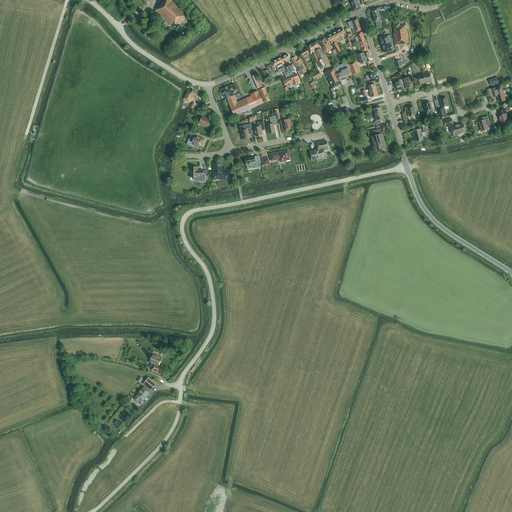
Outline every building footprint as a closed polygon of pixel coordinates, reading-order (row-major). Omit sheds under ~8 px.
[(182,36),(186,31),(179,24),(187,16),(170,0),(164,0),(158,6),(159,7),(156,11),(171,26),(171,25),(182,36)] [(350,0),(354,9),(360,7),(357,0),(350,0)] [(382,20),(378,8),(372,10),(375,22),(376,22),(377,28),(383,26),(381,20),(382,20)] [(348,22),(350,27),(351,27),(354,33),(361,30),(357,19),(348,22)] [(400,25),(400,24),(393,25),(394,33),(393,33),(396,50),(398,50),(398,46),(405,45),(404,44),(409,43),(407,30),(406,30),(406,25),(400,25)] [(343,28),(326,37),(328,42),(330,41),(331,41),(332,44),(336,42),(342,39),(340,36),(345,33),(343,28)] [(356,34),(359,42),(360,43),(365,41),(362,31),(356,34)] [(383,47),(393,44),(392,39),(390,35),(388,35),(380,37),(383,47)] [(328,45),(324,38),(319,41),(326,52),(332,49),(330,44),(328,45)] [(312,55),(315,53),(315,52),(320,48),(321,48),(317,41),(307,46),(312,55)] [(360,43),(359,42),(356,44),(358,48),(361,47),(363,52),(368,50),(365,41),(360,43)] [(341,51),(336,42),(332,44),(337,53),(341,51)] [(395,49),(393,44),(383,47),(385,53),(393,50),(393,49),(395,49)] [(315,52),(318,58),(324,55),(320,48),(315,52)] [(309,54),(306,49),(300,52),(303,56),(302,56),(303,58),(306,57),(307,58),(310,56),(309,54)] [(372,60),(369,51),(361,54),(360,51),(356,53),(357,55),(358,55),(361,64),(372,60)] [(287,54),(277,59),(271,62),(273,66),(276,65),(278,70),(284,67),(282,63),(290,59),(287,54)] [(324,55),(318,58),(320,60),(317,62),(321,68),(324,66),(324,67),(330,64),(324,55)] [(299,71),(298,71),(301,78),(302,77),(301,74),(306,72),(303,64),(301,60),(298,61),(296,57),(292,59),(296,68),(297,67),(299,71)] [(404,64),(403,59),(395,62),(397,67),(402,66),(401,65),(404,64)] [(352,75),(360,72),(356,61),(348,64),(352,75)] [(335,68),(339,78),(340,81),(347,78),(347,77),(352,75),(347,62),(335,68)] [(295,70),(292,65),(286,67),(279,71),(280,73),(283,71),(286,77),(293,74),(292,71),(295,70)] [(325,72),(327,77),(333,88),(342,84),(340,81),(339,78),(335,68),(325,72)] [(429,72),(423,74),(426,83),(431,82),(429,72)] [(285,85),(290,83),(291,86),(299,83),(298,80),(299,80),(297,74),(294,75),(293,74),(286,77),(283,78),(285,85)] [(426,83),(423,74),(418,75),(420,85),(426,83)] [(411,77),(405,78),(408,88),(413,87),(411,77)] [(490,85),(499,83),(497,77),(489,79),(489,80),(490,79),(491,85),(490,85)] [(226,99),(227,99),(227,98),(234,95),(233,93),(235,92),(234,91),(237,89),(235,84),(232,85),(231,85),(221,90),(223,92),(222,92),(223,94),(224,94),(225,97),(226,99)] [(502,86),(499,87),(492,89),(493,95),(497,94),(499,102),(505,100),(504,96),(503,90),(502,86)] [(270,100),(264,88),(259,90),(264,102),(270,100)] [(198,92),(193,89),(192,91),(189,89),(184,99),(189,102),(191,97),(194,99),(198,92)] [(227,98),(227,99),(230,106),(234,116),(264,103),(259,93),(258,91),(251,94),(251,96),(237,103),(234,95),(227,98)] [(440,99),(442,109),(438,110),(440,118),(444,117),(444,116),(447,115),(444,107),(448,106),(446,98),(440,99)] [(426,112),(432,111),(430,102),(424,104),(426,112)] [(409,117),(416,115),(413,106),(407,108),(409,117)] [(508,122),(504,109),(499,111),(500,115),(498,115),(500,124),(503,124),(508,122)] [(384,119),(383,113),(376,115),(377,121),(375,121),(375,125),(381,123),(381,120),(384,119)] [(372,118),(371,114),(365,115),(366,117),(359,119),(360,122),(366,120),(372,118)] [(210,120),(202,116),(200,122),(197,123),(199,126),(201,125),(207,127),(208,126),(209,125),(209,124),(209,123),(209,122),(208,122),(209,121),(210,121),(210,120)] [(269,117),(271,124),(267,125),(269,134),(275,132),(274,125),(277,124),(276,116),(269,117)] [(490,125),(488,116),(481,118),(482,121),(479,122),(481,131),(488,129),(487,126),(490,125)] [(454,127),(451,118),(444,121),(445,127),(451,126),(454,136),(461,134),(461,133),(465,132),(463,124),(459,125),(459,124),(455,125),(456,126),(454,127)] [(289,120),(281,121),(283,131),(291,129),(289,120)] [(256,137),(262,135),(261,128),(265,128),(263,121),(257,122),(258,127),(254,128),(256,137)] [(425,126),(425,123),(419,125),(420,128),(412,130),(414,135),(416,141),(423,139),(423,136),(424,136),(425,135),(425,134),(425,133),(425,130),(428,129),(426,125),(425,126)] [(250,124),(244,125),(245,130),(241,131),(243,139),(249,138),(248,131),(252,130),(250,124)] [(373,151),(386,148),(382,134),(381,134),(380,129),(368,132),(369,138),(372,137),(375,147),(372,148),(373,151)] [(192,137),(190,142),(192,142),(191,144),(194,145),(198,147),(200,143),(203,144),(205,139),(200,137),(199,137),(197,136),(196,139),(192,137)] [(328,148),(327,141),(318,143),(319,150),(310,152),(312,160),(325,157),(323,149),(328,148)] [(290,154),(289,149),(284,150),(284,151),(270,154),(271,161),(277,159),(277,158),(279,158),(280,162),(286,161),(286,162),(291,161),(290,156),(288,157),(288,154),(290,154)] [(254,157),(254,156),(245,158),(246,165),(247,169),(252,168),(261,167),(258,156),(254,157)] [(214,179),(229,178),(228,170),(222,171),(221,163),(213,164),(214,172),(213,172),(214,179)] [(190,171),(190,177),(194,177),(194,181),(205,181),(205,176),(204,176),(203,176),(203,170),(198,170),(198,167),(190,166),(190,171)] [(153,354),(150,362),(152,362),(150,366),(152,367),(151,369),(152,370),(151,371),(155,373),(160,375),(162,376),(165,369),(163,368),(163,367),(158,365),(162,358),(153,354)] [(157,384),(148,377),(143,384),(151,390),(157,384)] [(150,391),(144,386),(133,399),(140,404),(150,391)]
